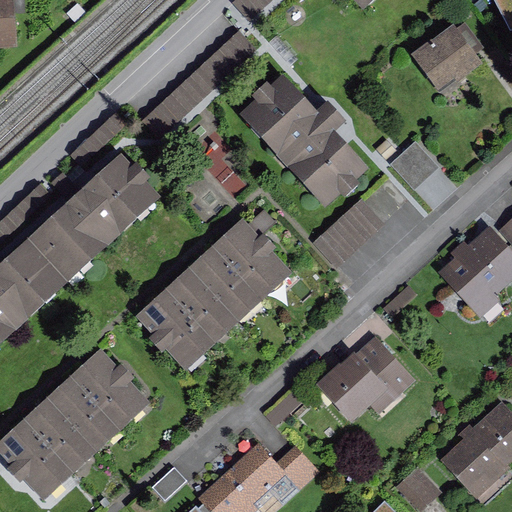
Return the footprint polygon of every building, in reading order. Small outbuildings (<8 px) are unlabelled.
[(240,0),(235,5),(248,19),(268,0),(240,0)] [(0,44),(14,43),(12,2),(0,2),(0,44)] [(458,29),(416,59),(448,102),(489,73),(458,29)] [(240,34),(145,123),(158,137),(254,48),(240,34)] [(332,214),(376,173),(341,136),(352,126),(333,106),(324,115),(286,75),(241,117),(332,214)] [(125,125),(118,117),(75,159),(82,166),(125,125)] [(418,147),(406,158),(428,183),(441,171),(418,147)] [(406,158),(393,170),(415,194),(428,183),(406,158)] [(135,159),(40,242),(76,284),(171,200),(135,159)] [(42,191),(0,227),(0,262),(60,211),(42,191)] [(350,212),(374,237),(384,227),(361,202),(350,212)] [(340,221),(363,246),(374,237),(350,212),(340,221)] [(248,220),(222,246),(272,299),(299,273),(248,220)] [(330,231),(353,256),(354,254),(363,246),(340,221),(330,231)] [(511,250),(492,229),(444,273),(483,315),(511,288),(511,250)] [(319,241),(343,266),(353,256),(330,231),(319,241)] [(40,242),(0,276),(0,350),(76,284),(40,242)] [(222,246),(195,271),(246,324),(272,299),(222,246)] [(195,271),(168,297),(219,350),(246,324),(195,271)] [(168,297),(142,322),(192,375),(219,350),(168,297)] [(379,335),(322,381),(354,420),(373,404),(383,417),(421,387),(379,335)] [(106,355),(79,379),(128,434),(155,410),(106,355)] [(79,379),(52,403),(101,458),(128,434),(79,379)] [(294,386),(267,414),(278,425),(305,397),(294,386)] [(52,403),(25,427),(74,482),(101,458),(52,403)] [(511,415),(503,405),(442,460),(480,502),(511,473),(511,415)] [(25,427),(0,449),(0,452),(47,506),(74,482),(25,427)] [(261,444),(202,500),(213,511),(259,511),(290,483),(303,497),(323,478),(295,448),(280,463),(261,444)] [(176,466),(154,486),(167,500),(189,480),(176,466)] [(419,466),(398,485),(422,511),(423,511),(444,493),(419,466)]
